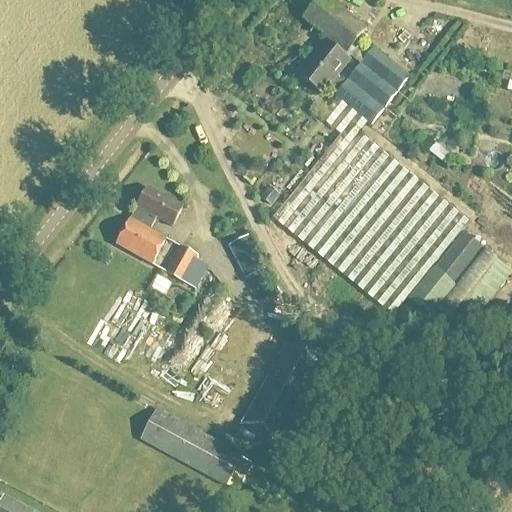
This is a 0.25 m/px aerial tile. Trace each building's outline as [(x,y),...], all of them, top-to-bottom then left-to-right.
[(367,122),(372,126),(409,76),(373,48),(369,53),(356,42),(367,29),(329,0),(317,0),(302,20),(327,39),(300,74),(324,93),(328,88),(338,95),(335,99),(336,100),(367,122)] [(367,122),(336,100),(322,120),(341,135),(273,219),(392,316),(468,223),(359,133),(367,122)] [(416,112),(415,124),(430,126),(431,113),(416,112)] [(268,186),(261,196),(272,204),(280,194),(268,186)] [(147,188),(130,219),(150,230),(156,218),(172,226),(183,207),(147,188)] [(150,230),(130,219),(116,245),(153,265),(167,239),(150,230)] [(481,247),(464,233),(434,271),(451,284),(481,247)] [(265,268),(250,242),(247,237),(230,246),(232,252),(247,278),(265,268)] [(197,255),(178,246),(164,272),(183,283),(197,255)] [(222,321),(236,336),(244,329),(230,314),(222,321)] [(297,328),(240,427),(278,449),(335,350),(297,328)] [(241,456),(157,410),(141,440),(226,486),(241,456)] [(31,511),(4,497),(0,504),(0,511),(31,511)]
